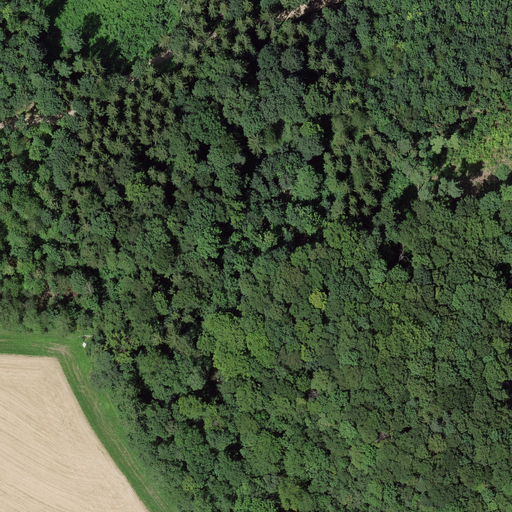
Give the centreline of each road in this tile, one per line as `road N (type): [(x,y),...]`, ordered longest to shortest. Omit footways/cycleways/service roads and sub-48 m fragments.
road 1 (track): [(511,301),(467,242),(416,232),(303,254),(248,291),(204,339)]
road 2 (track): [(326,0),(192,46),(69,115),(0,126)]
road 3 (track): [(204,339),(209,382),(285,511)]
